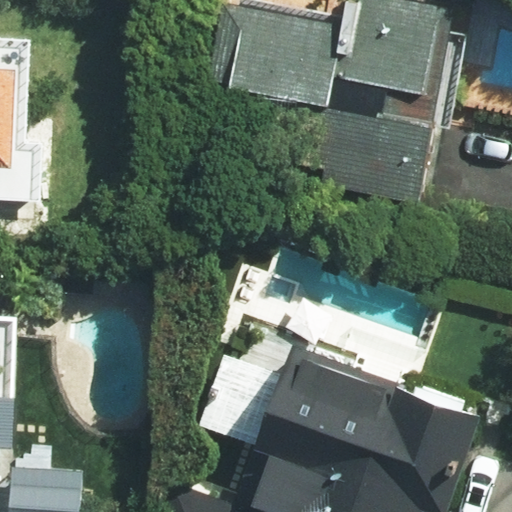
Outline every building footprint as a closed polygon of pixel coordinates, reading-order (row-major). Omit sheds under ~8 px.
[(347,0),(344,23),(219,5),(207,85),(321,101),(309,186),(438,204),(459,47),(443,44),(449,3),(425,0),(347,0)] [(0,170),(5,171),(10,72),(0,70),(0,170)] [(436,511),(471,419),(284,350),(228,501),(257,511),(436,511)] [(0,452),(6,453),(8,399),(0,398),(0,452)] [(11,468),(7,511),(74,511),(78,473),(11,468)]
